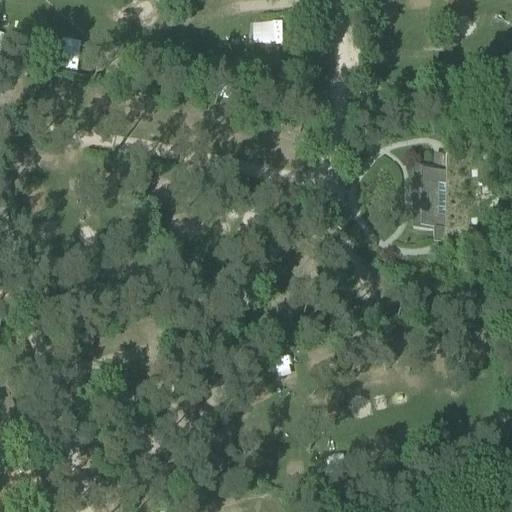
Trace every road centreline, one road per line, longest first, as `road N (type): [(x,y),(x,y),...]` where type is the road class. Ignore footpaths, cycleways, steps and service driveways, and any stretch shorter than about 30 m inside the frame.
road 1 (unknown): [(0,124),(329,143)]
road 2 (unknown): [(59,437),(0,197)]
